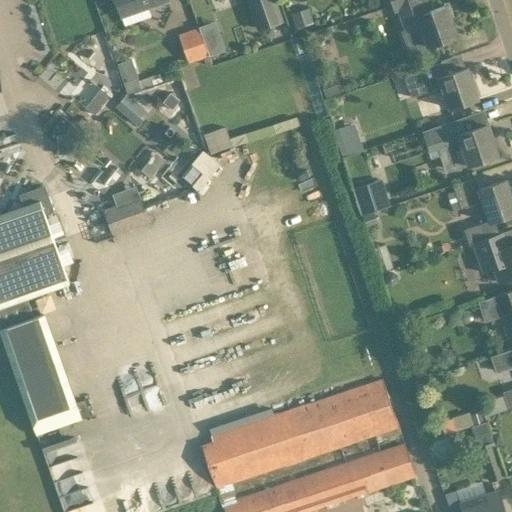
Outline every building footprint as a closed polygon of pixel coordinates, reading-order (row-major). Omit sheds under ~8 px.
[(139,9),(163,0),(115,0),(119,9),(137,3),(139,9)] [(280,20),(273,0),(247,0),(257,28),(280,20)] [(399,8),(403,20),(406,30),(421,25),(428,45),(457,35),(446,5),(426,12),(422,1),(424,0),(391,0),(394,9),(399,8)] [(188,64),(210,56),(200,27),(178,35),(188,64)] [(127,94),(143,88),(132,58),(117,63),(127,94)] [(442,86),(449,108),(478,98),(468,67),(446,74),(442,62),(392,79),(395,89),(406,85),(410,98),(442,86)] [(326,97),(339,93),(332,75),(320,80),(326,97)] [(101,108),(111,95),(100,87),(90,100),(101,108)] [(461,119),(442,125),(422,132),(429,154),(446,148),(453,170),(498,155),(487,124),(465,131),(461,119)] [(232,145),(225,127),(204,134),(211,153),(232,145)] [(0,138),(0,189),(1,190),(1,162),(23,156),(16,134),(0,138)] [(364,150),(360,139),(339,146),(342,157),(364,150)] [(151,178),(170,160),(155,145),(136,163),(151,178)] [(489,221),(498,218),(511,213),(511,196),(506,179),(480,188),(476,177),(453,185),(455,190),(447,193),(453,210),(482,200),(489,221)] [(361,215),(386,207),(377,180),(353,188),(361,215)] [(103,209),(113,235),(150,220),(136,183),(112,193),(116,204),(103,209)] [(30,190),(24,204),(0,212),(0,305),(26,297),(69,282),(45,212),(53,209),(45,185),(30,190)] [(374,212),(362,216),(366,226),(377,222),(374,212)] [(495,220),(489,221),(464,229),(468,244),(473,242),(484,273),(496,268),(500,281),(511,276),(511,243),(503,247),(498,233),(495,220)] [(390,286),(395,285),(398,280),(397,275),(393,272),(388,273),(385,277),(386,283),(390,286)] [(511,311),(511,290),(494,297),(500,315),(511,311)] [(0,328),(0,329),(34,317),(26,297),(0,305),(0,328)] [(509,336),(511,345),(511,320),(505,324),(505,326),(503,326),(506,337),(509,336)] [(511,365),(511,362),(511,348),(492,355),(497,371),(511,365)] [(425,364),(415,368),(420,381),(430,377),(425,364)] [(378,442),(401,434),(383,378),(365,384),(275,414),(212,435),(211,435),(213,440),(201,445),(218,497),(232,492),(229,484),(376,435),(378,442)] [(470,414),(473,425),(485,421),(482,410),(470,414)] [(505,477),(493,441),(490,433),(476,438),(479,446),(476,447),(489,483),(505,477)] [(235,500),(232,492),(218,497),(223,511),(311,511),(416,477),(404,442),(235,500)] [(505,511),(498,489),(486,493),(460,502),(461,507),(452,510),(452,511),(505,511)] [(459,502),(455,490),(445,493),(451,510),(452,510),(461,507),(459,502)]
